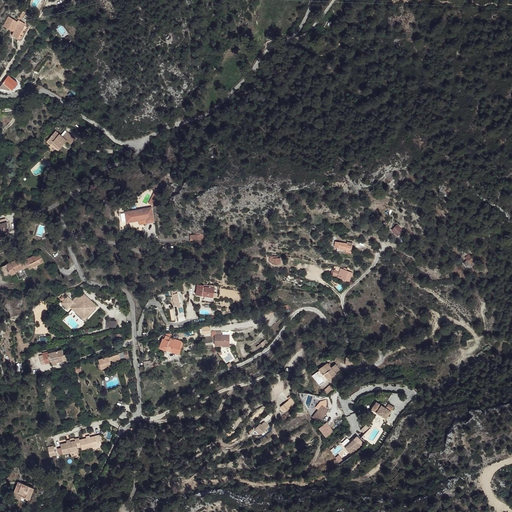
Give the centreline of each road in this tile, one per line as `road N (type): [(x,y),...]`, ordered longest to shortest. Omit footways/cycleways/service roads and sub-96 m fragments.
road 1 (unclassified): [(139,409),(159,414),(204,391),(219,372),(278,339),(305,306),(324,313),(342,336),(383,354),(342,382),(355,421)]
road 2 (unclassified): [(139,409),(131,294),(86,278),(63,213),(99,172),(136,160),(141,140)]
road 3 (track): [(466,322),(423,287),(392,242),(343,294),(352,340)]
road 4 (residential): [(141,140),(226,99),(267,50),(296,33),(311,0)]
road 5 (track): [(383,354),(430,333),(447,314),(466,322),(477,340),(433,379)]
road 6 (residential): [(0,95),(46,90),(118,142),(141,140)]
